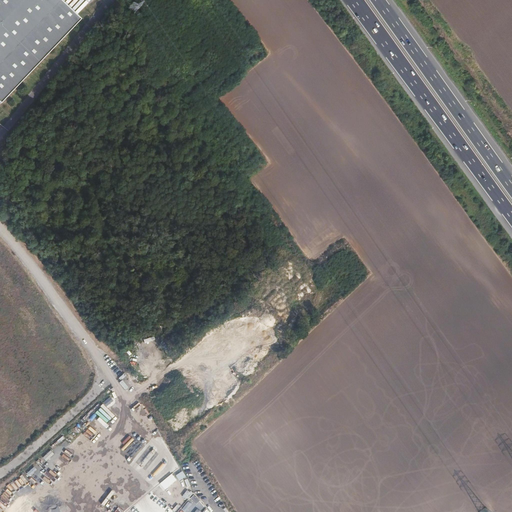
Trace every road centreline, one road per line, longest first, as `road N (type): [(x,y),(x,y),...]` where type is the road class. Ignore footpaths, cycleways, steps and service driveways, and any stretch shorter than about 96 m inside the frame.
road 1 (motorway): [(355,0),(511,213)]
road 2 (motorway): [(511,185),(377,0)]
road 3 (track): [(417,0),(511,128)]
